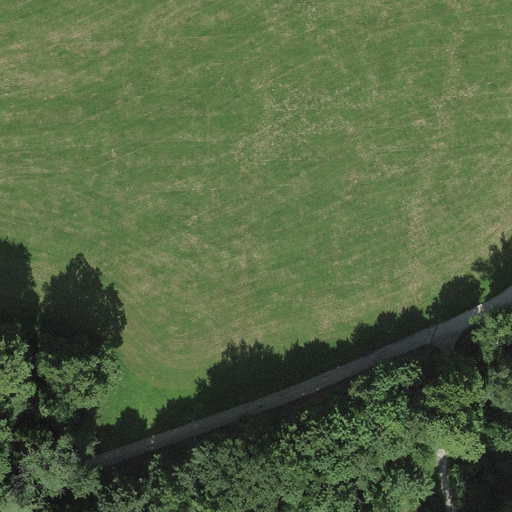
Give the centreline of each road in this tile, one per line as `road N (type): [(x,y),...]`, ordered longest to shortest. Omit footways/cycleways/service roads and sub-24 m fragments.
road 1 (unclassified): [(511,294),(367,363),(0,503)]
road 2 (track): [(450,511),(438,449),(450,328)]
